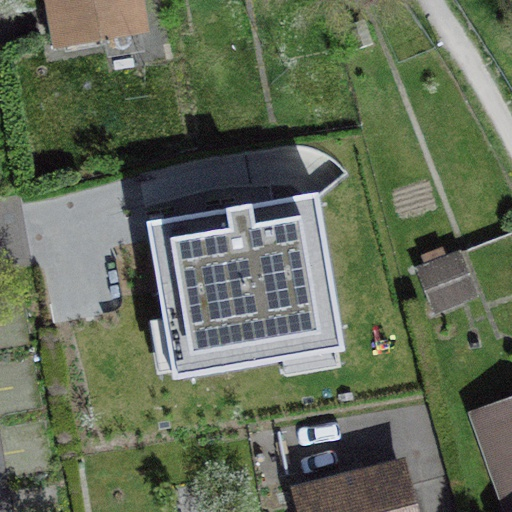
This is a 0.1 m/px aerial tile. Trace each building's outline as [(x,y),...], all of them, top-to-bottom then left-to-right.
[(177,0),(17,0),(36,96),(189,67),(177,0)] [(148,213),(271,207),(268,156),(146,162),(148,213)] [(311,205),(153,232),(178,376),(336,349),(311,205)] [(462,268),(411,284),(425,331),(477,315),(462,268)] [(511,511),(511,411),(468,427),(499,511),(511,511)] [(409,511),(398,472),(286,502),(288,511),(409,511)]
